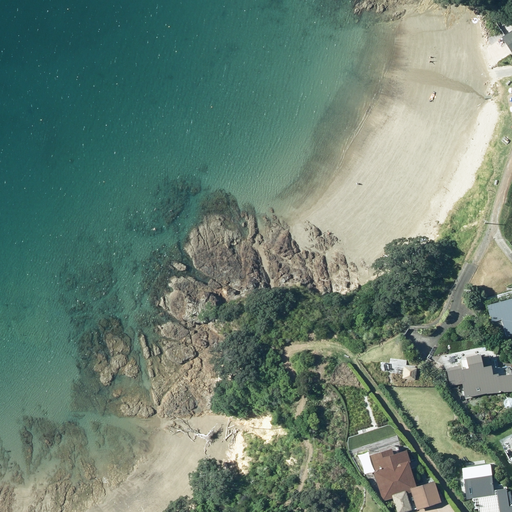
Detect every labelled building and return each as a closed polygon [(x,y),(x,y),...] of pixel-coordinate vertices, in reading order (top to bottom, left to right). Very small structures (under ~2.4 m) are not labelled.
[(511,32),(503,38),(511,51),(511,32)] [(511,300),(485,307),(490,323),(501,320),(506,337),(511,335),(511,300)] [(464,399),(484,394),(511,392),(511,376),(497,377),(497,376),(491,376),(486,356),(478,358),(478,356),(475,357),(473,349),(460,352),(462,360),(460,361),(461,366),(446,369),(450,387),(461,384),(464,399)] [(408,365),(408,360),(391,359),(391,362),(381,362),(380,373),(403,375),(403,380),(416,381),(418,366),(408,365)] [(509,447),(511,445),(511,442),(511,440),(509,438),(506,438),(504,440),(503,442),(504,445),(506,447),(509,447)] [(375,473),(384,502),(413,494),(418,511),(443,503),(437,482),(419,487),(412,465),(413,464),(409,451),(395,455),(394,450),(373,456),(377,472),(375,473)] [(489,467),(461,471),(464,492),(473,490),(474,494),(493,491),(489,467)]
